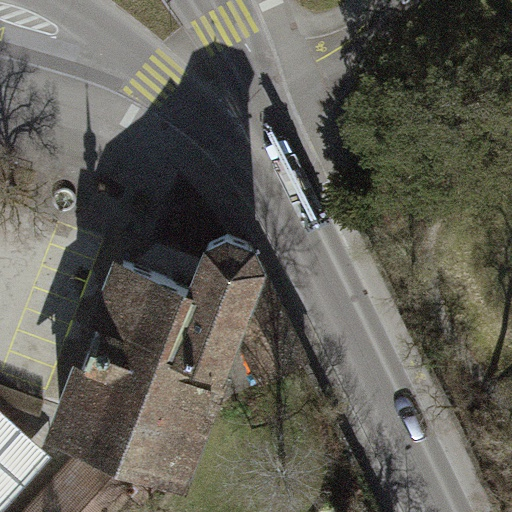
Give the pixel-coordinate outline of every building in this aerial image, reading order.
[(444,204),(416,143),(366,166),(394,227),(444,204)] [(186,285),(116,256),(54,418),(99,435),(171,462),(185,467),(233,338),(263,259),(255,245),(227,233),(204,243),(186,285)] [(263,259),(233,338),(252,379),(307,353),(263,259)] [(0,412),(0,455),(8,450),(27,477),(53,459),(14,403),(0,412)] [(126,511),(171,462),(99,435),(25,511),(126,511)]
